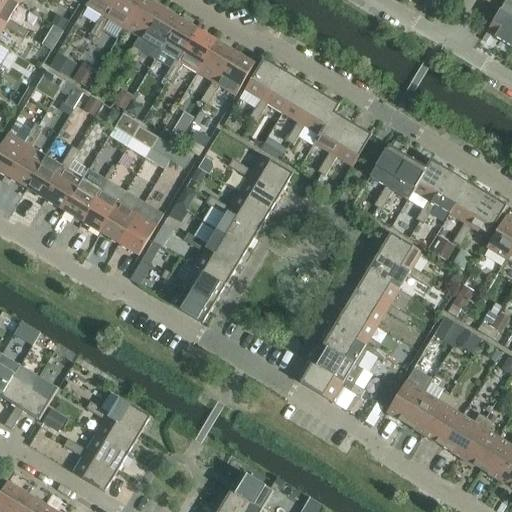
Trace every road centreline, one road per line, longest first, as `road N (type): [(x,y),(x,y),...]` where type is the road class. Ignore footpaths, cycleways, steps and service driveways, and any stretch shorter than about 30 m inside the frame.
road 1 (residential): [(0,225),(246,362),(480,511)]
road 2 (residential): [(511,190),(272,42),(251,42),(177,0)]
road 3 (residential): [(117,511),(0,447)]
